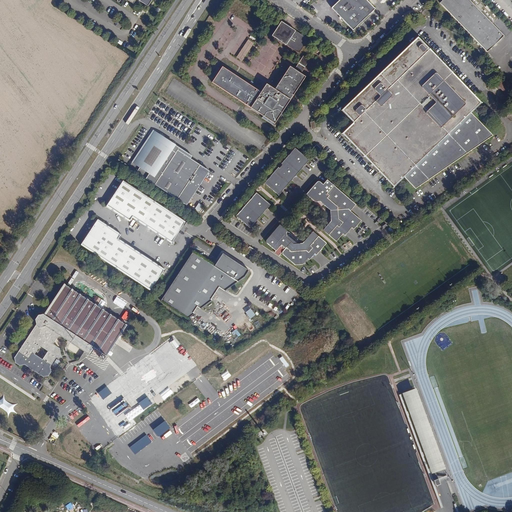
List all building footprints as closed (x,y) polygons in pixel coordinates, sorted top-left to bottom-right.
[(339,0),(331,8),(352,30),(375,8),(366,0),(339,0)] [(504,36),(468,0),(443,0),(440,4),(488,53),(504,36)] [(271,35),(285,45),(294,31),(280,21),(271,35)] [(253,43),(247,39),(236,57),(241,61),(253,43)] [(301,71),(309,59),(302,55),(295,67),(301,71)] [(474,95),(438,57),(427,68),(463,105),(474,95)] [(261,92),(221,66),(211,82),(262,116),(261,117),(275,126),(284,113),(282,111),(305,76),(289,65),(273,89),(266,84),(261,92)] [(497,85),(502,90),(507,86),(502,80),(497,85)] [(152,112),(157,115),(161,108),(156,105),(152,112)] [(362,154),(386,179),(397,169),(361,131),(349,142),(362,154)] [(155,141),(151,138),(133,165),(139,169),(135,174),(176,201),(181,193),(184,195),(190,186),(187,184),(199,166),(177,151),(175,154),(172,152),(172,150),(167,149),(160,144),(161,143),(156,140),(155,141)] [(266,185),(278,195),(309,160),(296,149),(293,149),(291,152),(292,153),(289,157),(288,156),(282,163),(282,165),(280,169),(276,169),(271,175),(272,176),(269,180),(268,179),(265,182),(266,185)] [(317,181),(307,193),(307,196),(314,202),(315,202),(315,201),(320,200),(324,204),(323,205),(330,210),(330,215),(332,216),(332,222),(328,226),(327,225),(324,229),(324,232),(336,242),(343,234),(345,236),(352,228),(353,229),(361,220),(350,211),(355,205),(326,180),(322,184),(319,181),(317,181)] [(132,218),(171,243),(185,221),(123,181),(106,206),(129,222),(132,218)] [(237,217),(250,228),(270,205),(257,194),(254,194),(252,197),(253,198),(250,201),(249,200),(247,203),(247,206),(245,205),(242,208),(243,209),(240,213),(239,212),(237,215),(237,217)] [(81,245),(150,291),(165,269),(118,239),(121,235),(98,219),(81,245)] [(267,243),(276,251),(281,245),(285,249),(282,252),(283,255),(284,255),(295,265),(303,265),(308,259),(309,260),(314,254),(316,256),(326,243),(314,233),(311,233),(306,239),(305,238),(304,239),(303,239),(298,239),(288,230),(287,231),(281,226),(279,226),(266,241),(267,243)] [(257,252),(250,247),(246,252),(253,257),(257,252)] [(161,301),(188,318),(194,313),(193,312),(197,307),(200,309),(212,300),(211,299),(219,287),(225,291),(243,280),(249,270),(223,253),(214,266),(193,252),(161,301)] [(127,325),(64,284),(44,314),(38,315),(35,320),(36,325),(38,326),(37,328),(35,327),(14,358),(15,363),(19,366),(24,364),(26,362),(29,365),(28,367),(43,377),(48,376),(51,372),(50,367),(57,357),(61,356),(59,348),(53,344),(59,335),(84,352),(86,349),(88,351),(87,353),(90,355),(94,348),(102,353),(106,356),(107,356),(127,325)] [(251,319),(256,315),(251,308),(246,313),(251,319)] [(414,388),(397,394),(430,484),(446,478),(414,388)] [(167,422),(153,430),(158,437),(171,429),(167,422)] [(87,440),(97,453),(103,448),(93,435),(87,440)] [(135,455),(153,442),(147,435),(130,448),(135,455)]
